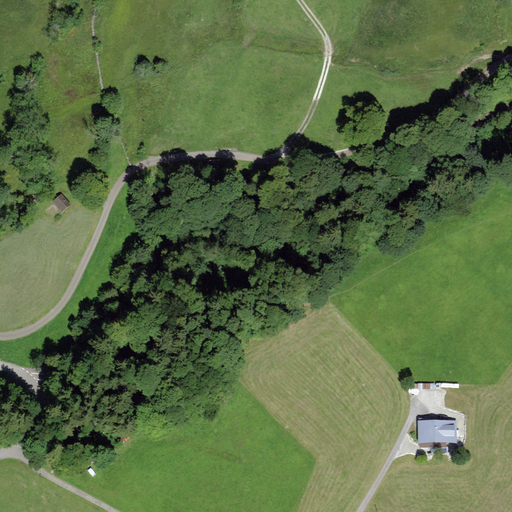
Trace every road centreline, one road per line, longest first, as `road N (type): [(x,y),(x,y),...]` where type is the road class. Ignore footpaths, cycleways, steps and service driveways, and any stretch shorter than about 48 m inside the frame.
road 1 (track): [(0,335),(40,326),(69,293),(116,187),(141,162),(202,151),(280,156)]
road 2 (track): [(511,64),(381,145),(280,156)]
road 3 (track): [(280,156),(302,133),(328,56),(322,32),(298,0)]
road 4 (unclassified): [(13,451),(35,440),(53,397),(45,383),(0,363)]
